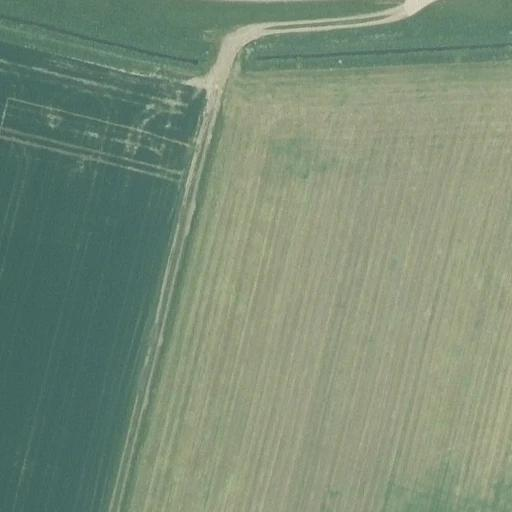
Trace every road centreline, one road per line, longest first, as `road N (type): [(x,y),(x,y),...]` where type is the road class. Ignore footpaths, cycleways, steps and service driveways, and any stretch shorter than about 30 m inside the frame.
road 1 (track): [(114,511),(231,43),(290,26),(375,18),(417,0)]
road 2 (track): [(231,43),(12,0)]
